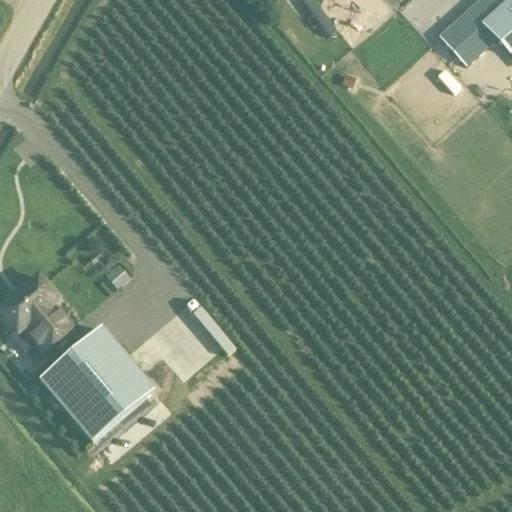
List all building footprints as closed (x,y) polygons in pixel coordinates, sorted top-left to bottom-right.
[(511,0),(483,0),(439,40),(467,71),(497,44),(511,60),(511,0)] [(511,205),(511,141),(489,116),(452,150),(507,210),(511,205)] [(66,295),(41,268),(24,286),(21,284),(7,295),(10,298),(0,305),(0,315),(17,335),(24,332),(43,357),(48,351),(58,363),(40,379),(95,441),(155,388),(104,324),(82,342),(71,330),(78,326),(59,304),(66,295)] [(196,338),(214,323),(197,302),(178,317),(196,338)] [(149,328),(193,381),(215,363),(170,310),(149,328)]
